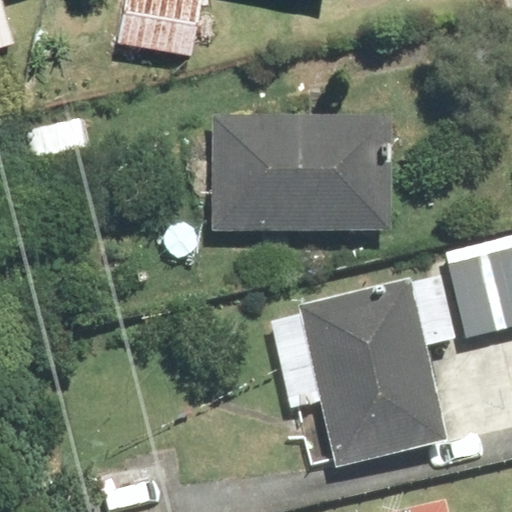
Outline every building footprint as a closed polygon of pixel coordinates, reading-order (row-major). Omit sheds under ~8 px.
[(114,0),(106,47),(182,60),(193,0),(114,0)] [(0,16),(0,49),(9,46),(0,16)] [(77,123),(21,140),(31,174),(88,157),(77,123)] [(384,130),(209,125),(206,246),(381,250),(384,130)] [(312,412),(329,484),(438,460),(417,367),(451,359),(434,284),(266,322),(287,418),(312,412)]
